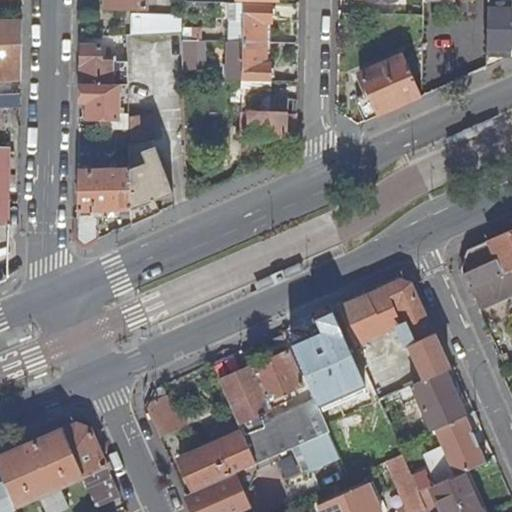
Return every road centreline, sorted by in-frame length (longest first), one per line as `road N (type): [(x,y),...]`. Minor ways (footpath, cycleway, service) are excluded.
road 1 (primary): [(100,380),(412,243)]
road 2 (residential): [(48,0),(42,233),(54,291)]
road 3 (primary): [(319,176),(54,291)]
road 4 (residential): [(412,243),(511,464)]
road 5 (primary): [(511,93),(319,176)]
road 6 (residential): [(325,0),(319,176)]
road 7 (residential): [(100,380),(161,511)]
